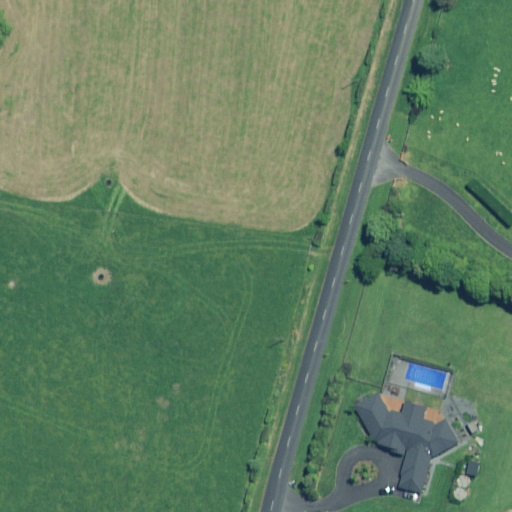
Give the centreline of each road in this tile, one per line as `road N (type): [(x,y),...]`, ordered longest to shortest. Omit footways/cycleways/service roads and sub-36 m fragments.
road 1 (unclassified): [(413,0),(271,511)]
road 2 (unknown): [(366,165),(449,206),(511,261)]
